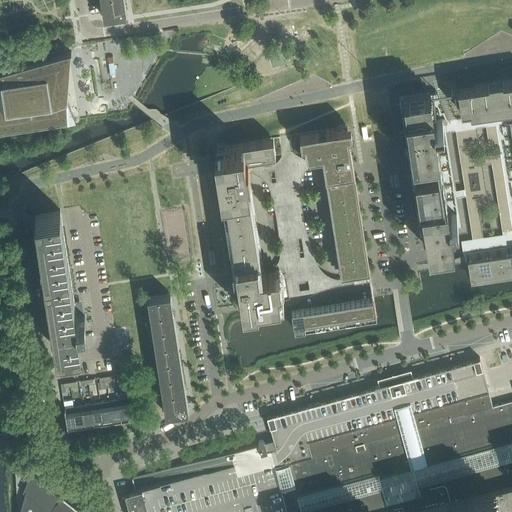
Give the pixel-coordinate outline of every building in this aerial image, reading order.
[(127,11),(124,0),(101,0),(105,19),(106,19),(105,16),(127,12),(127,11)] [(69,55),(71,51),(14,64),(11,65),(12,70),(0,72),(0,131),(76,120),(67,100),(65,95),(51,96),(49,86),(64,82),(66,81),(69,55)] [(493,105),(494,113),(494,114),(507,112),(507,111),(505,103),(511,101),(511,78),(504,79),(503,78),(488,81),(488,82),(474,84),(474,86),(458,88),(461,109),(493,105)] [(403,97),(401,97),(402,103),(401,103),(421,231),(425,231),(428,247),(453,244),(451,228),(454,227),(452,219),(457,218),(456,211),(449,212),(435,123),(443,122),(442,116),(437,91),(437,92),(430,93),(430,91),(403,95),(403,97)] [(218,146),(222,174),(219,175),(235,276),(236,276),(237,283),(236,283),(239,304),(289,297),(286,272),(266,275),(265,270),(260,271),(244,172),(250,171),(249,161),(248,157),(282,152),(288,151),(305,148),(307,156),(317,155),(322,154),(323,160),(326,160),(327,165),(324,165),(327,182),(329,181),(331,193),(328,194),(331,210),(334,210),(336,222),(333,223),(335,239),(338,238),(340,251),(337,251),(340,267),(343,267),(344,274),(353,272),(354,275),(370,273),(352,154),(350,154),(349,147),(350,147),(347,126),(285,135),(218,146)] [(80,321),(86,320),(85,313),(83,313),(83,310),(82,310),(82,305),(76,306),(61,209),(60,209),(36,213),(51,310),(53,310),(54,317),(52,318),(57,349),(82,345),(78,321),(80,321)] [(508,252),(498,253),(501,275),(511,273),(508,252)] [(498,253),(488,255),(491,276),(501,275),(498,253)] [(488,255),(477,256),(481,278),(491,276),(488,255)] [(477,256),(467,258),(468,264),(471,279),(481,278),(477,256)] [(170,292),(148,296),(166,416),(167,416),(167,413),(189,409),(171,293),(170,292)] [(363,297),(366,317),(377,315),(374,296),(363,297)] [(353,299),(356,318),(366,317),(363,297),(353,299)] [(343,300),(346,320),(356,318),(353,299),(343,300)] [(333,302),(336,322),(346,320),(343,300),(333,302)] [(322,304),(325,323),(336,322),(333,302),(322,304)] [(312,305),(315,325),(325,323),(322,304),(312,305)] [(312,305),(302,307),(305,326),(315,325),(312,305)] [(291,308),(294,328),(305,326),(302,307),(291,308)] [(511,347),(483,355),(493,389),(511,383),(511,347)] [(511,399),(508,401),(504,402),(493,405),(483,369),(480,357),(478,357),(478,358),(465,362),(465,361),(463,361),(463,362),(450,366),(450,365),(448,365),(448,366),(435,370),(435,369),(432,369),(433,370),(420,374),(419,373),(417,374),(418,374),(413,376),(412,372),(395,377),(378,381),(379,385),(375,386),(374,385),(372,386),(373,387),(360,391),(359,390),(357,390),(358,391),(345,395),(344,394),(342,394),(342,395),(330,399),(329,398),(327,398),(327,399),(315,403),(314,402),(312,403),(312,404),(299,407),(299,406),(297,407),(297,408),(284,411),(284,410),(282,411),(282,412),(269,415),(269,414),(267,415),(270,426),(273,438),(268,439),(265,440),(264,440),(264,439),(262,438),(261,438),(259,439),(258,440),(258,442),(250,444),(248,445),(133,477),(134,483),(135,484),(136,489),(132,490),(127,499),(130,511),(379,511),(388,510),(388,511),(410,511),(411,511),(421,509),(422,509),(424,508),(424,509),(424,508),(425,508),(427,508),(511,484),(511,399)] [(118,394),(118,399),(121,419),(130,418),(127,397),(127,392),(118,394)] [(127,397),(130,418),(140,417),(137,396),(127,397)] [(118,399),(109,400),(113,421),(121,419),(118,399)] [(109,400),(101,401),(104,422),(113,421),(109,400)] [(101,401),(92,403),(95,423),(104,422),(101,401)] [(92,403),(83,404),(86,425),(95,423),(92,403)] [(83,404),(74,405),(77,426),(86,425),(83,404)] [(74,405),(65,407),(68,428),(77,426),(74,405)] [(24,466),(15,459),(15,470),(24,466)] [(24,490),(25,491),(25,493),(24,493),(24,495),(20,511),(21,511),(22,511),(68,511),(74,505),(70,503),(70,502),(69,501),(59,494),(58,492),(58,493),(50,486),(48,485),(40,479),(41,479),(39,478),(31,472),(29,476),(28,478),(23,489),(24,490)] [(511,511),(511,484),(427,508),(425,508),(424,508),(424,509),(424,508),(422,509),(423,511),(511,511)]
